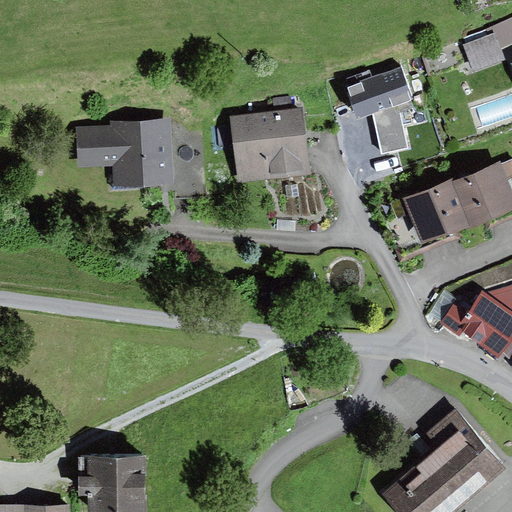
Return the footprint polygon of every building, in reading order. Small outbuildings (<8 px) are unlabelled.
[(491,29),(463,40),(474,67),(503,56),(497,40),(511,34),(511,13),(489,23),(491,29)] [(402,60),(348,79),(356,109),(372,104),(382,149),(408,143),(395,96),(414,89),(402,60)] [(304,102),(231,111),(240,178),(313,169),(304,102)] [(111,123),(76,125),(78,164),(114,162),(115,183),(174,180),(171,114),(111,118),(111,123)] [(500,152),(452,172),(469,217),(511,200),(511,181),(509,175),(511,173),(511,156),(503,160),(500,152)] [(452,172),(405,191),(406,195),(392,201),(398,216),(412,210),(423,235),(469,217),(452,172)] [(511,334),(511,304),(482,285),(469,305),(458,298),(444,320),(499,355),(511,334)] [(440,441),(385,490),(404,511),(444,511),(506,457),(458,403),(429,428),(440,441)] [(147,445),(89,445),(89,467),(79,467),(79,487),(91,487),(91,506),(147,506),(147,445)] [(69,511),(70,501),(0,501),(0,511),(69,511)]
